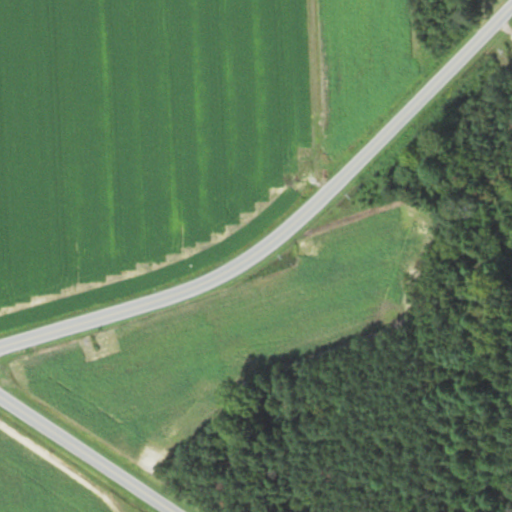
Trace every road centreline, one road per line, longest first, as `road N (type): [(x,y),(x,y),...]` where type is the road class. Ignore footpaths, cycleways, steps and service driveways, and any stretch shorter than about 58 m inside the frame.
road 1 (tertiary): [(511,5),(376,144),(235,269),(0,347)]
road 2 (residential): [(176,511),(0,394)]
